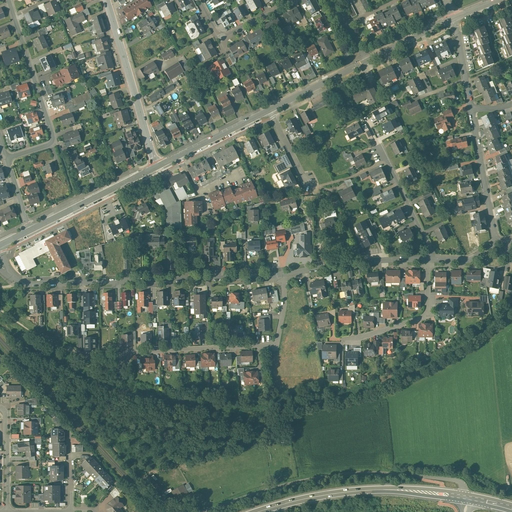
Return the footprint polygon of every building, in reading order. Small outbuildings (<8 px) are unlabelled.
[(53,1),(44,5),(48,13),(51,11),(52,14),(60,11),(55,2),(55,0),(53,1)] [(139,0),(137,2),(137,1),(136,2),(131,5),(129,6),(123,10),(126,15),(125,16),(126,15),(129,19),(128,20),(136,15),(136,16),(137,16),(136,15),(144,11),(144,12),(144,11),(151,6),(147,0),(139,0),(138,0),(139,0)] [(186,0),(176,0),(176,1),(180,8),(184,6),(184,7),(187,5),(189,4),(188,1),(186,0)] [(196,7),(192,0),(190,0),(188,1),(189,4),(187,5),(189,8),(190,7),(191,10),(196,7)] [(248,12),(241,0),(238,2),(241,7),(241,6),(245,14),(248,12)] [(245,0),(251,11),(260,6),(256,0),(245,0)] [(315,0),(305,0),(305,1),(311,11),(319,6),(315,0)] [(420,7),(416,0),(414,0),(409,3),(413,11),(414,13),(421,9),(420,7)] [(408,1),(401,4),(406,14),(413,11),(409,3),(408,1)] [(164,2),(156,6),(158,12),(162,10),(161,8),(166,6),(164,2)] [(43,3),(38,6),(42,14),(47,12),(43,3)] [(166,6),(161,8),(162,10),(163,12),(165,16),(169,14),(169,15),(175,12),(170,3),(166,6)] [(245,14),(241,6),(241,7),(233,11),(238,20),(246,15),(245,14)] [(401,18),(396,7),(389,10),(390,12),(394,21),(401,18)] [(296,9),(284,15),(289,25),(300,20),(302,19),(300,15),(296,9)] [(32,12),(24,15),(28,24),(33,22),(36,21),(32,12)] [(394,21),(390,12),(383,16),(387,23),(389,27),(395,23),(394,21)] [(82,13),(73,17),(75,22),(84,19),(82,13)] [(308,23),(303,13),(300,15),(302,19),(300,20),(303,26),(308,23)] [(223,14),(218,17),(222,24),(220,19),(228,15),(227,14),(224,16),(223,14)] [(382,14),(375,17),(376,19),(380,27),(387,23),(383,16),(382,14)] [(196,15),(189,18),(191,23),(197,20),(197,21),(199,20),(196,15)] [(228,15),(220,19),(222,24),(224,27),(232,23),(231,20),(228,15)] [(100,16),(92,19),(94,26),(103,23),(100,16)] [(511,25),(511,23),(509,16),(498,21),(502,30),(500,30),(503,37),(501,38),(505,46),(503,47),(508,58),(511,56),(511,27),(511,26),(511,25)] [(73,17),(65,20),(72,35),(80,32),(75,22),(73,17)] [(322,18),(315,21),(315,22),(316,21),(318,24),(316,25),(318,29),(320,28),(322,31),(323,31),(325,31),(326,30),(327,29),(329,27),(324,17),(322,18)] [(149,18),(139,25),(144,33),(154,27),(149,18)] [(278,19),(265,26),(269,33),(273,31),(274,32),(274,31),(282,27),(278,19)] [(376,19),(370,22),(374,32),(381,29),(380,27),(376,19)] [(191,23),(188,25),(190,30),(190,31),(191,33),(192,34),(195,38),(204,33),(203,30),(202,28),(201,28),(199,25),(200,24),(199,23),(198,22),(197,21),(197,20),(191,23)] [(361,20),(355,23),(358,29),(364,26),(361,20)] [(103,23),(94,26),(97,35),(105,32),(103,23)] [(0,29),(0,39),(0,40),(10,36),(6,27),(0,29)] [(484,27),(473,32),(476,40),(475,41),(478,48),(476,48),(480,57),(478,57),(483,69),(494,64),(489,53),(491,52),(487,44),(489,43),(486,36),(488,36),(484,27)] [(45,28),(37,31),(39,36),(39,37),(42,36),(47,34),(45,28)] [(247,37),(252,47),(252,48),(256,46),(255,43),(264,38),(260,30),(247,37)] [(39,37),(33,40),(38,52),(47,48),(42,36),(39,37)] [(252,47),(247,37),(246,36),(243,38),(243,39),(246,44),(249,48),(252,47)] [(106,38),(95,42),(98,52),(99,51),(108,49),(109,48),(106,38)] [(326,38),(318,41),(326,56),(329,54),(327,50),(331,48),(326,38)] [(201,53),(212,47),(209,40),(200,45),(198,46),(199,48),(201,53)] [(243,46),(241,42),(229,48),(232,53),(234,58),(246,51),(247,52),(250,50),(249,48),(246,44),(243,46)] [(445,42),(433,47),(437,57),(438,59),(451,53),(445,42)] [(313,44),(306,47),(309,52),(311,57),(318,54),(313,44)] [(61,47),(48,52),(49,55),(62,50),(61,47)] [(212,47),(201,53),(198,55),(199,56),(201,55),(205,61),(216,54),(212,47)] [(7,52),(2,53),(2,54),(6,65),(19,61),(15,49),(7,52)] [(170,50),(161,55),(164,60),(168,57),(169,59),(174,56),(173,54),(174,53),(173,51),(171,52),(170,50)] [(301,51),(294,54),(298,63),(295,64),(297,69),(307,64),(301,51)] [(345,51),(342,53),(343,54),(340,55),(343,60),(346,59),(345,58),(348,57),(348,56),(345,51)] [(430,59),(426,51),(415,56),(419,66),(424,64),(423,62),(430,59)] [(234,58),(232,53),(228,56),(229,58),(232,63),(236,61),(234,58)] [(49,55),(39,60),(45,71),(54,67),(51,59),(50,60),(48,56),(49,56),(49,55)] [(104,56),(98,58),(100,65),(101,71),(113,67),(111,62),(109,55),(108,55),(104,56)] [(288,59),(282,62),(285,70),(292,67),(288,59)] [(409,59),(399,63),(403,72),(407,71),(413,68),(409,59)] [(219,80),(224,77),(224,76),(221,78),(218,74),(214,76),(210,69),(212,68),(211,66),(215,64),(215,65),(222,61),(228,72),(230,74),(223,60),(219,62),(219,61),(210,65),(211,66),(207,68),(213,78),(217,76),(219,80)] [(222,61),(215,65),(215,64),(211,66),(212,68),(210,69),(214,76),(218,74),(221,78),(224,76),(229,73),(228,72),(222,61)] [(153,62),(143,68),(147,75),(152,72),(154,75),(159,72),(153,62)] [(178,63),(165,71),(169,78),(182,69),(178,63)] [(275,83),(273,77),(280,74),(274,63),(267,66),(272,77),(269,78),(272,84),(275,83)] [(74,66),(60,72),(65,83),(65,84),(79,78),(74,66)] [(435,67),(428,70),(431,77),(438,74),(437,72),(438,71),(436,66),(435,67)] [(450,66),(438,71),(443,82),(455,76),(453,72),(454,72),(454,71),(453,72),(450,66)] [(391,67),(379,73),(381,78),(384,84),(396,78),(395,75),(391,67)] [(143,68),(136,73),(140,80),(147,75),(143,68)] [(65,83),(60,72),(52,76),(56,86),(65,83)] [(424,72),(418,75),(420,79),(421,80),(426,78),(424,72)] [(111,74),(106,76),(108,82),(110,88),(120,85),(116,73),(111,74)] [(263,74),(256,77),(260,85),(267,81),(263,74)] [(418,78),(408,83),(414,95),(423,90),(419,80),(420,79),(418,75),(417,75),(418,78)] [(483,77),(475,81),(477,87),(486,83),(484,78),(483,77)] [(163,90),(162,90),(164,94),(174,88),(176,86),(175,85),(178,83),(177,81),(163,90)] [(251,81),(244,84),(248,92),(254,89),(251,81)] [(18,82),(10,85),(11,89),(12,91),(17,89),(16,88),(19,87),(18,82)] [(486,83),(477,87),(480,93),(482,92),(489,90),(486,83)] [(19,87),(16,88),(17,89),(20,98),(30,95),(26,84),(19,87)] [(363,90),(352,95),(356,103),(367,97),(369,101),(368,102),(370,101),(371,104),(370,105),(379,100),(371,84),(362,88),(363,90)] [(49,85),(44,87),(47,95),(53,93),(49,85)] [(238,87),(231,91),(237,102),(244,98),(238,87)] [(489,90),(482,92),(484,98),(493,95),(491,89),(489,90)] [(161,90),(149,97),(152,103),(157,100),(157,99),(164,95),(164,94),(162,90),(161,90)] [(8,92),(3,93),(3,94),(0,94),(0,105),(11,102),(8,92)] [(453,92),(444,94),(445,98),(441,99),(442,105),(446,104),(446,102),(455,100),(453,92)] [(118,93),(109,96),(113,110),(122,107),(118,93)] [(61,95),(50,98),(53,107),(58,105),(58,106),(64,105),(62,99),(61,95)] [(230,105),(226,95),(219,99),(223,108),(230,105)] [(493,95),(484,98),(487,104),(496,101),(493,95)] [(326,98),(313,105),(314,108),(311,109),(312,111),(326,105),(327,107),(329,105),(326,98)] [(409,101),(401,104),(403,109),(407,107),(407,106),(411,105),(409,101)] [(73,106),(68,108),(70,113),(86,106),(84,102),(73,106)] [(415,104),(414,104),(413,104),(411,105),(407,106),(407,107),(410,113),(413,111),(415,112),(420,110),(421,110),(417,102),(415,103),(415,104)] [(162,103),(154,108),(159,117),(168,112),(162,103)] [(214,105),(207,109),(214,122),(221,118),(214,105)] [(223,108),(222,109),(226,117),(234,113),(230,105),(223,108)] [(387,106),(372,114),(377,123),(391,115),(387,106)] [(450,109),(442,112),(444,116),(445,116),(447,119),(453,117),(450,109)] [(119,112),(114,114),(118,127),(130,123),(126,110),(119,112)] [(309,111),(301,115),(306,124),(313,120),(309,111)] [(35,112),(27,115),(28,119),(27,121),(28,123),(29,124),(31,123),(37,121),(38,121),(35,112)] [(71,114),(60,118),(63,126),(74,122),(71,114)] [(202,114),(196,118),(200,125),(206,122),(202,114)] [(492,114),(481,118),(484,124),(494,119),(492,114)] [(187,116),(180,119),(187,132),(194,129),(187,116)] [(444,116),(440,118),(439,117),(436,118),(436,119),(434,120),(436,124),(435,124),(435,125),(436,128),(437,128),(437,129),(438,129),(443,127),(444,131),(449,129),(448,127),(450,126),(449,122),(448,123),(446,120),(447,120),(447,119),(445,116),(444,116)] [(294,118),(286,122),(292,132),(296,130),(295,130),(299,128),(297,123),(297,124),(294,118)] [(494,119),(484,124),(486,129),(494,126),(497,125),(494,119)] [(395,120),(381,127),(385,135),(399,128),(395,120)] [(358,123),(345,130),(349,138),(355,135),(355,137),(363,133),(358,123)] [(20,126),(16,127),(16,128),(13,129),(17,139),(23,137),(22,133),(20,126)] [(36,128),(30,130),(32,137),(36,136),(36,137),(39,136),(39,135),(42,134),(40,126),(36,128)] [(486,129),(484,131),(486,136),(496,132),(494,126),(486,129)] [(176,128),(170,131),(174,139),(180,135),(176,128)] [(13,129),(11,130),(10,129),(7,130),(9,138),(10,142),(17,139),(13,129)] [(163,131),(158,134),(159,135),(156,136),(162,147),(169,144),(163,131)] [(71,133),(63,136),(66,145),(73,143),(73,144),(81,142),(78,132),(71,134),(71,133)] [(267,132),(259,137),(266,151),(270,149),(272,152),(278,149),(276,146),(271,148),(269,145),(273,144),(273,143),(267,132)] [(496,132),(486,136),(489,142),(496,139),(499,137),(496,132)] [(129,141),(131,149),(132,149),(140,146),(137,138),(136,139),(129,141)] [(465,138),(450,141),(451,147),(457,146),(458,149),(467,147),(465,138)] [(489,142),(486,143),(488,149),(499,144),(496,139),(489,142)] [(259,154),(252,140),(244,144),(251,158),(259,154)] [(119,141),(112,144),(115,153),(121,150),(123,149),(119,141)] [(399,141),(391,145),(396,155),(404,151),(402,148),(403,148),(400,143),(399,141)] [(499,144),(488,149),(491,154),(499,151),(501,150),(499,144)] [(225,150),(222,151),(223,151),(213,156),(219,167),(227,163),(229,161),(229,162),(234,160),(234,159),(237,157),(237,158),(238,158),(232,147),(225,150)] [(115,153),(113,154),(117,164),(121,162),(121,161),(125,159),(121,150),(115,153)] [(54,154),(41,158),(52,190),(65,186),(54,154)] [(290,168),(293,167),(286,154),(278,158),(280,163),(274,166),(278,174),(290,168)] [(362,155),(353,159),(357,167),(366,163),(362,155)] [(496,159),(495,160),(497,165),(506,162),(507,161),(504,155),(502,157),(496,159)] [(82,159),(78,161),(76,158),(73,159),(74,163),(78,171),(86,168),(82,159)] [(205,160),(193,167),(190,168),(187,170),(194,183),(200,181),(197,176),(210,170),(205,160)] [(497,165),(496,166),(499,172),(507,168),(508,168),(506,162),(497,165)] [(471,166),(462,168),(463,176),(467,175),(472,174),(471,166)] [(412,167),(403,171),(408,181),(416,177),(412,167)] [(290,168),(278,174),(276,176),(279,181),(277,182),(280,189),(283,187),(286,193),(292,190),(293,192),(300,188),(290,168)] [(499,172),(497,172),(500,178),(509,174),(507,168),(499,172)] [(377,170),(370,173),(374,182),(378,180),(380,186),(387,182),(385,177),(383,172),(381,169),(377,170)] [(500,178),(499,179),(501,184),(509,181),(511,179),(511,175),(511,173),(500,178)] [(184,175),(181,176),(180,174),(169,180),(173,189),(178,187),(188,182),(188,181),(186,178),(186,177),(185,178),(184,175)] [(29,175),(22,177),(24,183),(31,181),(29,175)] [(350,179),(344,181),(347,188),(353,185),(350,179)] [(501,184),(500,185),(502,191),(505,190),(510,187),(511,187),(509,181),(501,184)] [(250,183),(241,187),(240,186),(245,199),(246,201),(246,200),(256,197),(250,182),(250,183)] [(465,183),(460,184),(462,194),(466,193),(472,192),(470,183),(470,182),(465,183)] [(36,184),(28,187),(27,188),(28,190),(29,191),(30,193),(31,193),(32,195),(36,193),(36,194),(39,193),(36,184)] [(6,185),(0,186),(0,201),(10,198),(6,185)] [(169,189),(166,191),(164,187),(153,193),(156,200),(160,198),(164,205),(166,208),(166,228),(181,228),(180,201),(179,201),(176,203),(169,189)] [(184,192),(180,189),(179,189),(178,187),(173,189),(179,201),(180,201),(184,199),(188,198),(184,192)] [(351,187),(339,193),(341,199),(342,198),(344,202),(350,199),(350,198),(354,196),(355,196),(351,187)] [(230,189),(221,192),(219,193),(224,204),(234,200),(231,192),(229,188),(230,189)] [(241,188),(239,189),(239,188),(239,189),(231,192),(234,200),(235,204),(236,204),(235,203),(245,199),(241,188)] [(391,190),(381,195),(382,198),(384,202),(394,198),(393,194),(391,190)] [(218,192),(209,196),(208,195),(214,210),(214,209),(224,205),(224,206),(224,204),(219,193),(218,191),(218,192)] [(511,192),(507,195),(502,197),(505,203),(511,200),(511,192)] [(32,195),(27,196),(30,205),(39,202),(36,194),(36,193),(32,195)] [(160,198),(156,200),(155,201),(161,206),(164,205),(160,198)] [(473,199),(466,200),(468,208),(473,207),(479,206),(478,198),(473,199)] [(295,199),(280,203),(282,211),(297,207),(295,199)] [(426,199),(419,203),(424,213),(432,208),(430,205),(429,205),(426,199)] [(466,200),(459,201),(460,206),(458,207),(459,212),(464,211),(473,209),(473,207),(468,208),(466,200)] [(511,200),(505,203),(503,204),(506,210),(511,206),(511,200)] [(201,202),(185,203),(186,213),(185,213),(185,225),(196,225),(195,216),(199,216),(199,213),(200,213),(200,203),(201,203),(201,202)] [(141,206),(137,208),(137,209),(134,207),(135,207),(134,207),(132,211),(134,212),(133,218),(138,220),(139,216),(140,215),(141,216),(141,215),(145,213),(146,213),(145,213),(149,212),(148,212),(149,212),(145,204),(141,206)] [(11,206),(0,211),(0,219),(1,223),(16,216),(11,206)] [(424,213),(426,217),(434,213),(432,208),(424,213)] [(405,218),(401,209),(393,212),(386,215),(386,216),(379,219),(383,229),(391,225),(391,226),(398,223),(398,222),(405,218)] [(257,211),(248,211),(248,222),(257,221),(257,211)] [(483,213),(474,215),(475,220),(467,222),(468,227),(468,228),(476,226),(477,231),(486,229),(485,225),(486,225),(484,217),(483,213)] [(94,221),(101,218),(99,214),(76,223),(78,228),(83,226),(86,234),(94,230),(92,226),(95,225),(94,221)] [(334,218),(325,220),(326,229),(331,228),(331,229),(335,228),(335,227),(336,227),(334,218)] [(110,229),(107,231),(109,235),(111,233),(113,236),(114,237),(120,234),(120,233),(121,232),(122,233),(129,230),(128,229),(128,228),(127,226),(124,219),(118,222),(117,221),(114,222),(114,223),(108,226),(110,229)] [(365,221),(355,226),(359,233),(358,234),(362,241),(366,248),(376,243),(372,236),(373,236),(369,228),(369,229),(365,221)] [(301,226),(290,229),(291,235),(302,232),(301,226)] [(443,227),(435,231),(437,236),(440,241),(441,241),(443,240),(444,239),(448,238),(446,234),(447,233),(443,227)] [(410,229),(404,232),(403,230),(398,232),(403,242),(410,239),(414,237),(410,229)] [(54,237),(58,246),(70,240),(69,237),(66,232),(66,231),(54,237)] [(284,232),(275,233),(276,240),(276,243),(285,241),(284,232)] [(106,244),(104,233),(95,234),(96,240),(89,241),(89,247),(106,244)] [(307,257),(307,255),(312,255),(311,246),(310,246),(310,233),(305,233),(305,236),(299,236),(299,244),(297,244),(297,250),(293,250),(293,255),(300,255),(300,257),(307,257)] [(150,239),(146,239),(146,235),(146,234),(141,235),(141,245),(146,245),(146,243),(148,243),(148,248),(159,247),(159,244),(163,244),(163,245),(164,245),(163,239),(164,239),(159,239),(155,239),(155,238),(150,238),(150,239)] [(54,237),(53,236),(36,245),(36,246),(20,255),(27,269),(34,265),(31,259),(49,250),(58,246),(54,237)] [(276,240),(270,241),(269,237),(265,238),(267,250),(277,248),(276,243),(276,240)] [(195,238),(186,238),(186,246),(195,246),(195,238)] [(259,251),(259,242),(247,242),(247,251),(249,251),(249,252),(254,252),(254,251),(259,251)] [(207,248),(204,248),(204,262),(213,262),(217,261),(217,257),(217,256),(213,256),(212,248),(212,243),(207,243),(207,248)] [(224,247),(223,248),(223,251),(223,252),(225,252),(225,261),(233,261),(233,252),(235,252),(235,244),(230,244),(230,247),(224,247)] [(97,246),(93,247),(94,251),(95,253),(98,252),(99,254),(103,255),(101,245),(97,246)] [(58,246),(49,250),(61,274),(70,269),(58,246)] [(100,255),(95,255),(95,262),(90,262),(90,252),(84,253),(85,258),(81,258),(81,263),(83,263),(84,266),(82,266),(83,271),(89,270),(89,269),(94,269),(94,270),(102,270),(102,262),(100,262),(100,255)] [(400,271),(387,271),(387,279),(387,282),(391,283),(399,283),(400,282),(400,278),(400,271)] [(461,272),(455,272),(455,271),(452,271),(452,279),(455,279),(455,284),(461,284),(461,283),(461,276),(461,272)] [(476,272),(472,272),(472,271),(467,271),(467,278),(469,278),(471,280),(474,280),(474,281),(480,281),(480,280),(480,271),(476,271),(476,272)] [(500,273),(490,272),(489,279),(488,283),(491,283),(490,287),(490,288),(497,289),(500,273)] [(378,273),(367,274),(368,282),(379,281),(378,273)] [(446,273),(437,273),(437,283),(446,283),(446,279),(446,273)] [(511,278),(505,277),(503,289),(511,290),(511,278)] [(361,280),(352,282),(350,282),(351,290),(354,290),(356,290),(358,295),(363,294),(362,288),(361,280)] [(324,281),(311,283),(310,287),(312,294),(319,293),(320,298),(326,297),(325,292),(326,292),(324,281)] [(350,282),(342,284),(342,287),(341,287),(342,290),(343,290),(343,292),(344,292),(345,297),(347,297),(350,296),(349,291),(351,290),(350,282)] [(446,283),(437,283),(437,292),(443,292),(446,292),(446,289),(446,285),(446,283)] [(265,289),(251,292),(253,301),(267,299),(266,292),(265,289)] [(202,291),(192,291),(193,307),(203,307),(202,291)] [(147,292),(139,293),(139,300),(137,300),(137,307),(148,306),(147,298),(149,298),(149,295),(149,296),(147,296),(147,292)] [(167,292),(157,292),(158,305),(161,305),(161,306),(167,306),(167,292)] [(183,292),(175,292),(175,299),(174,299),(174,306),(183,306),(183,292)] [(129,293),(121,293),(121,301),(123,301),(123,306),(127,306),(127,300),(129,300),(129,293)] [(239,294),(231,293),(231,297),(229,297),(229,302),(230,302),(230,309),(244,309),(244,302),(238,302),(239,294)] [(111,294),(103,294),(103,297),(103,300),(103,303),(105,303),(105,310),(112,310),(111,294)] [(39,295),(30,296),(30,301),(28,301),(28,306),(33,306),(40,306),(41,306),(41,303),(39,303),(39,295)] [(57,295),(49,295),(49,303),(51,303),(51,308),(55,308),(55,303),(57,302),(57,295)] [(75,295),(67,295),(67,303),(69,303),(69,309),(73,308),(73,302),(75,302),(75,295)] [(413,297),(409,297),(408,299),(408,307),(409,307),(420,307),(420,297),(413,297)] [(221,298),(211,298),(211,308),(217,308),(217,307),(222,307),(221,298)] [(478,302),(472,302),(472,303),(467,303),(467,307),(468,308),(467,309),(467,311),(468,312),(470,312),(470,311),(472,311),(472,315),(483,315),(483,304),(483,303),(479,303),(478,303),(478,302)] [(397,303),(389,303),(384,303),(384,309),(383,309),(383,318),(385,318),(393,318),(393,317),(397,317),(397,303)] [(449,306),(448,307),(445,307),(444,306),(440,306),(440,314),(446,314),(446,316),(447,316),(447,317),(447,318),(449,319),(450,319),(451,319),(452,317),(452,316),(453,316),(453,306),(450,306),(449,306)] [(349,311),(339,311),(339,322),(344,322),(344,321),(351,321),(351,317),(350,316),(350,314),(350,311),(349,311)] [(328,314),(316,316),(319,327),(321,326),(322,327),(324,327),(325,326),(330,325),(329,317),(328,314)] [(366,317),(366,319),(364,319),(364,327),(373,327),(374,317),(366,317)] [(260,320),(259,321),(259,331),(268,330),(268,322),(269,322),(269,320),(260,320)] [(77,335),(77,326),(67,326),(67,331),(67,332),(67,334),(68,336),(77,335)] [(196,331),(193,331),(193,341),(205,341),(205,330),(202,330),(202,326),(196,326),(196,331)] [(241,326),(231,327),(231,331),(230,332),(230,334),(232,336),(232,338),(241,337),(241,332),(242,331),(242,329),(241,328),(241,326)] [(287,341),(294,340),(293,337),(296,336),(295,326),(287,327),(288,332),(286,332),(287,341)] [(168,335),(168,328),(163,329),(163,327),(158,327),(158,338),(163,338),(163,341),(167,341),(167,335),(168,335)] [(408,331),(402,331),(402,340),(406,340),(406,341),(412,341),(412,340),(412,331),(411,331),(408,331)] [(131,335),(122,335),(122,340),(123,341),(123,346),(132,346),(132,340),(132,335),(131,335)] [(389,336),(387,336),(387,337),(383,337),(382,347),(382,349),(383,349),(383,348),(386,348),(392,348),(392,349),(393,349),(393,340),(393,339),(393,337),(389,337),(389,336)] [(368,345),(365,345),(365,351),(363,352),(365,354),(368,354),(370,355),(373,355),(374,354),(374,350),(374,345),(373,345),(371,345),(369,343),(368,345)] [(250,352),(240,352),(240,356),(240,362),(241,362),(251,361),(250,352)] [(358,352),(345,352),(345,367),(358,367),(358,352)] [(230,355),(220,355),(220,364),(230,364),(231,364),(230,358),(230,355)] [(274,355),(264,355),(265,365),(275,364),(274,361),(275,361),(275,357),(274,357),(274,355)] [(148,357),(148,359),(145,359),(145,358),(140,359),(140,364),(142,363),(142,368),(147,368),(147,370),(154,370),(154,368),(154,364),(152,364),(152,359),(152,356),(148,357)] [(175,356),(163,356),(164,366),(167,366),(167,367),(172,366),(175,366),(175,360),(175,356)] [(194,356),(190,357),(190,356),(185,356),(186,364),(185,364),(185,367),(186,367),(186,369),(189,368),(189,367),(194,367),(194,358),(194,356)] [(160,358),(152,359),(152,364),(154,364),(154,368),(160,367),(160,358)] [(334,370),(334,371),(329,371),(329,370),(329,381),(330,381),(333,381),(338,381),(338,372),(338,370),(334,370)] [(309,377),(310,386),(320,385),(319,376),(309,377)] [(267,381),(268,391),(278,390),(278,380),(267,381)] [(8,386),(7,386),(7,393),(7,396),(6,396),(6,397),(7,397),(7,398),(14,398),(14,397),(20,397),(20,387),(20,386),(8,386)] [(24,405),(17,405),(17,415),(29,415),(29,411),(30,411),(30,404),(30,403),(24,403),(24,405)] [(33,422),(24,422),(24,434),(31,434),(37,434),(37,424),(37,422),(33,422)] [(276,429),(269,430),(271,440),(278,439),(276,429)] [(33,442),(26,443),(28,451),(26,451),(27,457),(28,456),(34,456),(35,456),(33,442)] [(26,443),(18,444),(12,445),(13,452),(18,451),(19,452),(26,451),(28,451),(26,443)] [(85,460),(83,462),(83,463),(81,465),(86,470),(93,462),(89,458),(86,460),(85,460)] [(93,462),(86,470),(90,474),(98,467),(93,462)] [(27,466),(16,466),(16,471),(16,479),(27,479),(27,466)] [(54,467),(50,467),(50,480),(62,480),(62,467),(54,467)] [(98,467),(90,474),(95,479),(102,472),(98,467)] [(102,472),(95,479),(99,484),(107,477),(102,472)] [(107,477),(99,484),(104,489),(105,488),(106,487),(106,488),(109,485),(112,482),(107,477)] [(189,482),(172,491),(177,502),(190,495),(189,492),(193,490),(189,482)] [(56,486),(45,486),(45,494),(44,494),(44,500),(49,500),(49,502),(59,502),(58,491),(58,486),(56,486)] [(115,488),(110,493),(114,499),(116,497),(117,498),(120,495),(115,488)] [(30,494),(16,494),(16,503),(29,503),(29,499),(30,499),(30,494)] [(114,499),(107,505),(108,505),(107,508),(107,509),(108,511),(107,511),(118,511),(117,510),(117,508),(120,506),(118,505),(120,503),(117,498),(116,497),(114,499)]
